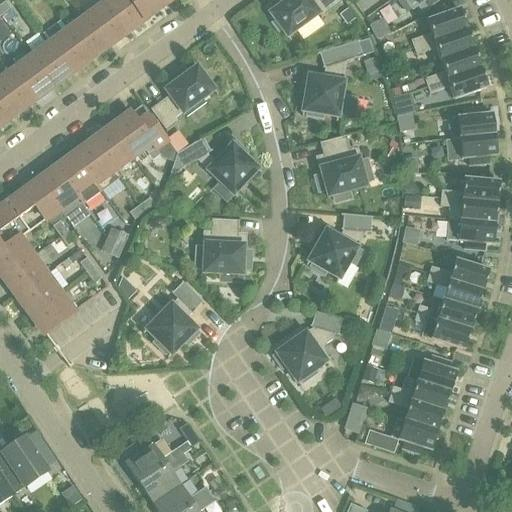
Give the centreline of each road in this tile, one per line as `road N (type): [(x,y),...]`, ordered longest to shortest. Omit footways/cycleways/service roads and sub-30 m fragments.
road 1 (residential): [(464,506),(291,443),(231,379),(255,317)]
road 2 (residential): [(217,12),(277,135),(280,253),(273,289),(255,317)]
road 3 (residential): [(0,170),(217,12)]
road 4 (residential): [(0,353),(106,511)]
road 5 (residential): [(464,506),(511,347)]
